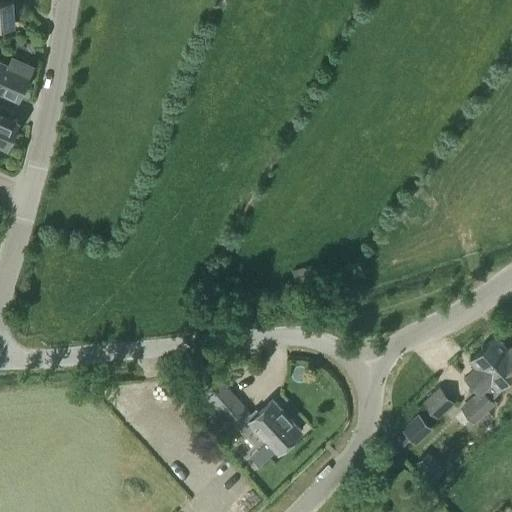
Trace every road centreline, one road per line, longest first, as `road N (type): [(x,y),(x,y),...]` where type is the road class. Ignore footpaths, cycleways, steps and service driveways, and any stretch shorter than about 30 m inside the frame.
road 1 (residential): [(360,373),(330,345),(294,336),(0,363)]
road 2 (unclassified): [(27,197),(63,0)]
road 3 (tertiary): [(360,373),(511,278)]
road 4 (tertiary): [(300,511),(362,440),(368,413),(360,373)]
